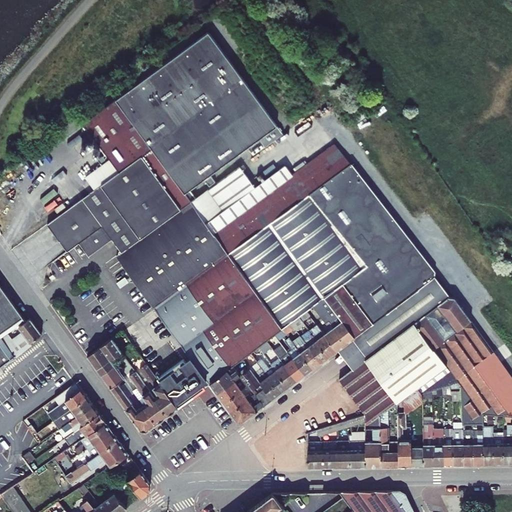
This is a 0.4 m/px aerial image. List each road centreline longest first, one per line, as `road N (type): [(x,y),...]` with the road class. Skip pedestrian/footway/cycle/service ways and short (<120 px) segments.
road 1 (residential): [(0,256),(171,491)]
road 2 (residential): [(181,484),(408,477)]
road 3 (residential): [(181,484),(337,364)]
